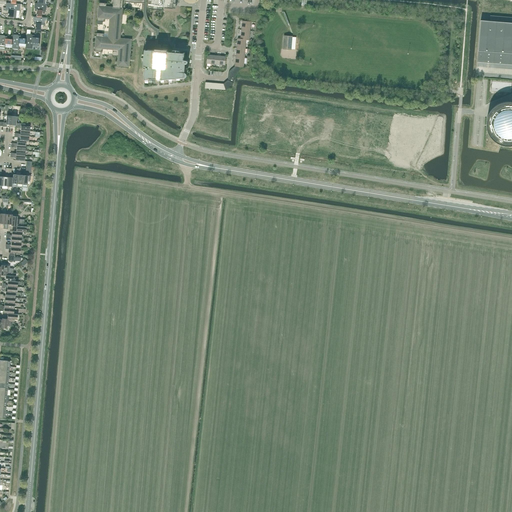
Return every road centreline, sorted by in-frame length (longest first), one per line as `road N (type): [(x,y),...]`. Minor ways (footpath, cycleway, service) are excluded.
road 1 (tertiary): [(28,511),(58,146)]
road 2 (tertiary): [(208,166),(511,215)]
